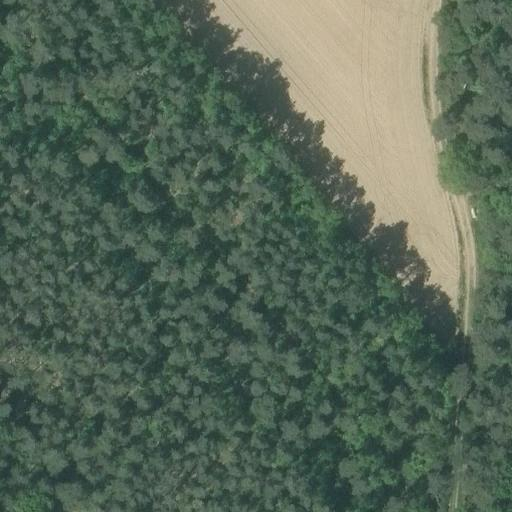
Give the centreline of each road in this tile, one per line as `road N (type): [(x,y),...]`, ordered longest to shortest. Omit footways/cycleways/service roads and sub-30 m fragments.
road 1 (track): [(458,510),(0,1)]
road 2 (track): [(464,166),(484,230),(486,268),(458,511)]
road 3 (track): [(511,316),(504,511)]
road 4 (track): [(445,0),(452,122),(464,166)]
